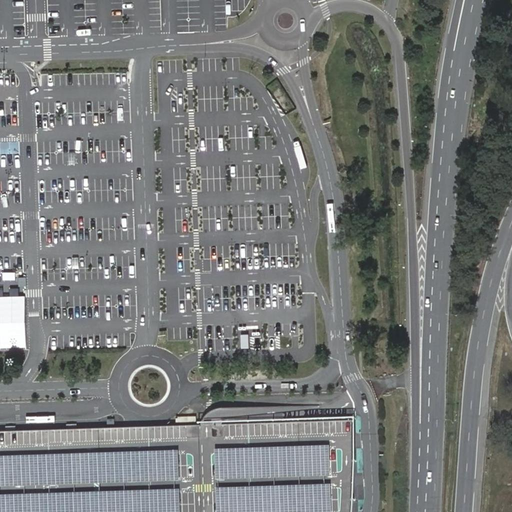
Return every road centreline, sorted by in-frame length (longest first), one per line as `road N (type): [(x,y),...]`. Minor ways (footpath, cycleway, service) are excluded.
road 1 (trunk): [(305,25),(325,10),(357,5),(386,22),(399,50),(425,501)]
road 2 (trunk): [(443,148),(425,501)]
road 3 (motorway): [(466,511),(481,337),(511,228)]
road 4 (unclassified): [(344,347),(338,221),(308,110)]
road 5 (unclassified): [(208,43),(0,49)]
road 6 (unknown): [(165,120),(171,319)]
road 7 (unclassified): [(174,403),(207,387),(317,382),(344,347)]
road 8 (unclassified): [(370,511),(367,409),(344,347)]
road 9 (trunk): [(476,0),(443,148)]
road 10 (motorway): [(459,0),(443,148)]
road 11 (unclassified): [(308,110),(269,58),(208,43)]
road 12 (unclassified): [(0,391),(119,393)]
road 13 (unclassified): [(174,403),(178,377),(157,357),(129,362),(119,393)]
